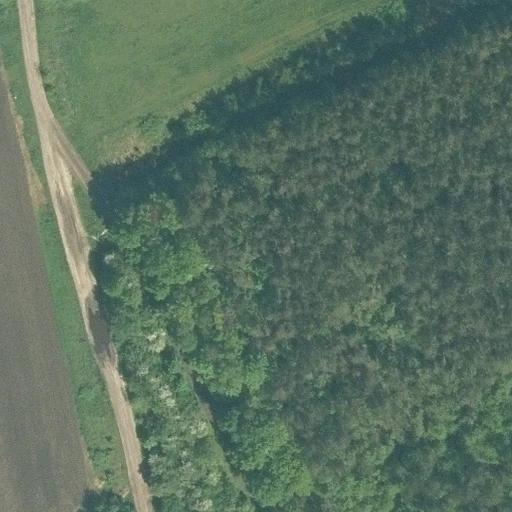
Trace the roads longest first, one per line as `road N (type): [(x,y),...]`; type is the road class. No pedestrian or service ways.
road 1 (unclassified): [(140,511),(23,0)]
road 2 (track): [(262,511),(79,164),(52,147)]
